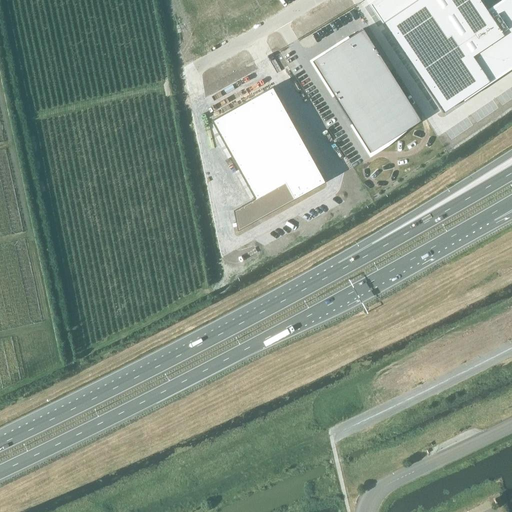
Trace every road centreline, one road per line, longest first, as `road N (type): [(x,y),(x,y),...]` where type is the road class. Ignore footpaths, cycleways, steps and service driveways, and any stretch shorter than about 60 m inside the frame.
road 1 (trunk): [(0,472),(491,213)]
road 2 (trunk): [(342,268),(0,445)]
road 3 (trunk): [(511,154),(342,268)]
road 4 (trunk): [(511,174),(342,268)]
road 5 (tertiary): [(365,511),(383,486),(511,424)]
road 6 (unclassified): [(192,68),(298,9)]
